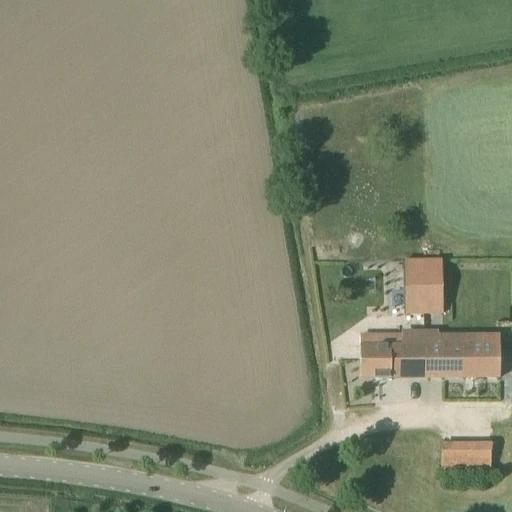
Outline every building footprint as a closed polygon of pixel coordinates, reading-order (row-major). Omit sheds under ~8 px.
[(386,106),(386,137),(414,136),(413,106),(386,106)] [(401,262),(401,316),(437,316),(438,262),(401,262)] [(360,379),(424,379),(424,345),(402,346),(402,335),(401,335),(401,336),(376,336),(376,346),(359,346),(360,379)] [(424,345),(424,379),(499,379),(499,345),(481,345),(481,335),(437,336),(437,345),(424,345)] [(489,441),(441,440),(441,462),(489,463),(489,441)]
